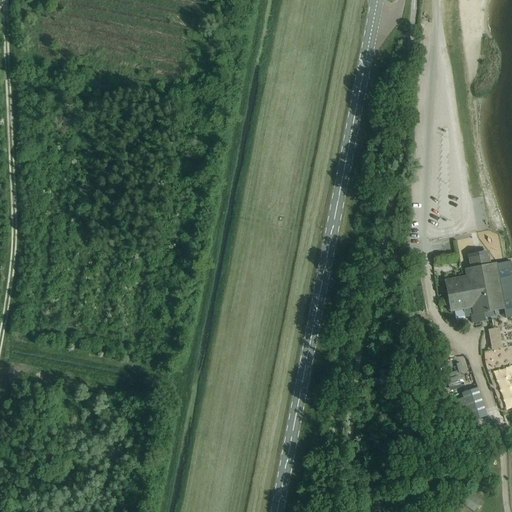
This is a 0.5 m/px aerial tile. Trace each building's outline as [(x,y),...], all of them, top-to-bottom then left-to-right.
[(460,15),(469,13),(468,6),(459,8),(460,15)] [(475,243),(479,240),(475,233),(471,236),(475,243)] [(473,315),(503,309),(495,264),(489,265),(487,255),(469,259),(471,269),(465,270),(466,277),(444,281),(450,311),(472,307),(473,315)] [(511,287),(501,289),(504,305),(511,303),(511,287)] [(461,506),(473,511),(476,511),(482,501),(467,494),(461,506)]
